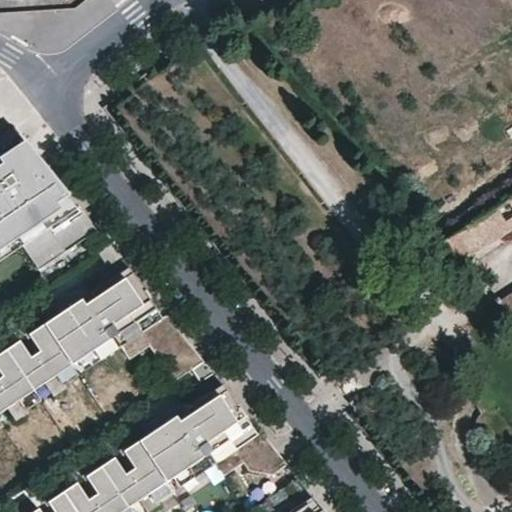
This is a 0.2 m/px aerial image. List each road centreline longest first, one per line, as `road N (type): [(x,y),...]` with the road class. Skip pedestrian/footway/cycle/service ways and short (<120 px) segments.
road 1 (residential): [(378,511),(45,82)]
road 2 (residential): [(45,82),(162,0)]
